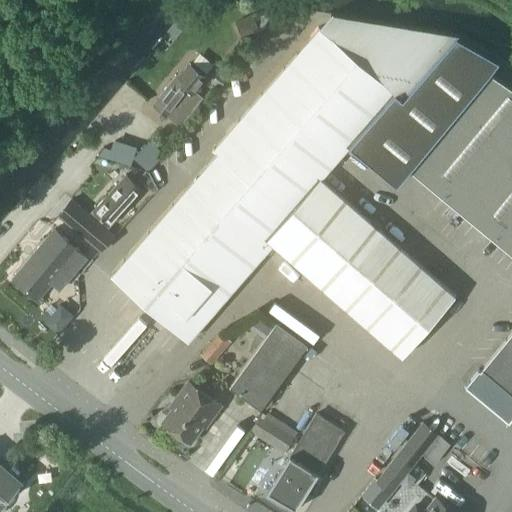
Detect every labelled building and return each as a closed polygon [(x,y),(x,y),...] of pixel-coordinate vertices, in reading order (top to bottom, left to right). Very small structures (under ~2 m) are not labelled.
[(276,6),(237,21),(244,36),(261,30),(262,32),(280,6),(276,6)] [(331,14),(217,145),(213,149),(218,152),(112,272),(189,338),(272,244),(406,344),(449,284),(323,193),(359,152),(365,145),(416,86),(414,84),(459,34),(331,14)] [(491,63),(456,38),(414,84),(416,86),(365,145),(359,152),(397,184),(408,170),(488,68),(491,63)] [(176,73),(152,104),(167,115),(167,121),(174,127),(179,124),(200,99),(191,92),(204,74),(188,62),(178,75),(176,73)] [(511,85),(488,68),(408,170),(511,252),(511,85)] [(226,75),(220,70),(212,80),(218,85),(226,75)] [(151,171),(141,176),(150,194),(160,189),(151,171)] [(125,172),(89,212),(106,227),(141,186),(125,172)] [(61,211),(65,214),(102,247),(113,234),(71,198),(61,211)] [(54,227),(14,275),(38,296),(51,280),(61,288),(88,256),(54,227)] [(64,303),(46,322),(60,333),(76,315),(64,303)] [(261,406),(263,403),(307,341),(276,319),(230,384),(261,406)] [(229,339),(219,330),(201,352),(211,360),(229,339)] [(511,344),(505,339),(481,369),(511,396),(511,344)] [(511,417),(511,396),(481,369),(480,367),(467,384),(510,420),(511,417)] [(211,396),(188,380),(178,394),(181,396),(164,421),(190,440),(202,423),(205,425),(218,407),(208,400),(211,396)] [(345,432),(317,413),(270,492),(299,510),(326,465),(345,432)] [(424,420),(375,478),(391,491),(423,453),(434,462),(450,442),(424,420)] [(0,511),(5,511),(7,510),(9,505),(9,501),(7,499),(11,494),(21,482),(0,464),(0,511)] [(454,511),(437,497),(426,511),(417,503),(409,511),(454,511)]
